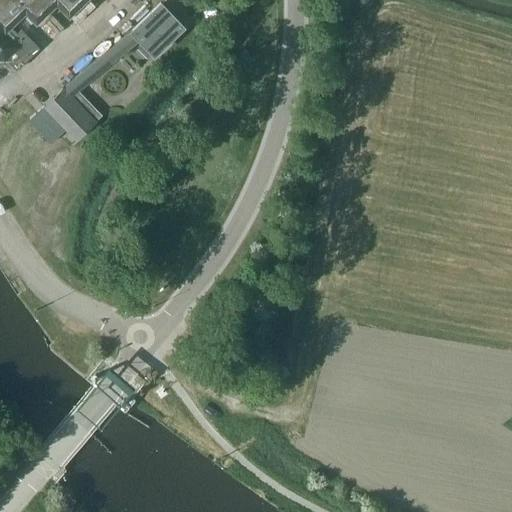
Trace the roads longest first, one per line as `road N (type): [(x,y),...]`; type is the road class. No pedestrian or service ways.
road 1 (tertiary): [(146,345),(223,246),(256,187),(287,86),(293,0)]
road 2 (tertiary): [(9,511),(146,345)]
road 3 (unclassified): [(146,345),(71,306),(37,277),(0,219)]
